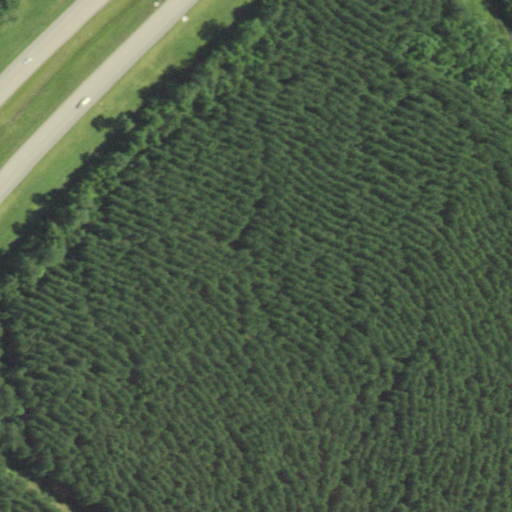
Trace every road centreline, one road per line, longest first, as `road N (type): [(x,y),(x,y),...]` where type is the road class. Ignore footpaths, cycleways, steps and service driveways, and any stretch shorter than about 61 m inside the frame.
road 1 (motorway): [(0,185),(181,0)]
road 2 (motorway): [(96,0),(0,94)]
